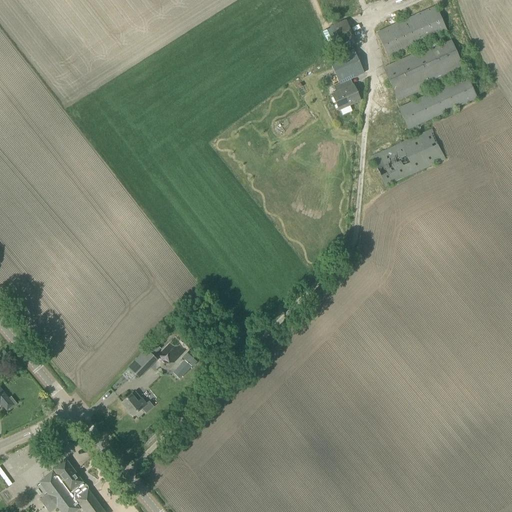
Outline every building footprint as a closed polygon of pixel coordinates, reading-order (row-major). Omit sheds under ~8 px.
[(429,51),(425,42),(446,32),(435,7),(377,33),(388,58),(420,44),(424,54),(384,72),(398,101),(439,82),(442,89),(399,109),(408,130),(476,99),(467,78),(447,87),(446,84),(444,85),(442,81),(464,71),(451,42),(429,51)] [(338,46),(354,39),(345,21),(330,28),(338,46)] [(431,48),(438,45),(436,40),(429,44),(431,48)] [(328,61),(339,85),(333,87),(336,94),(332,96),(338,111),(360,101),(353,86),(350,80),(364,74),(353,49),(328,61)] [(276,137),(319,116),(303,84),(280,95),(284,103),(280,105),(284,112),(268,120),(276,137)] [(385,188),(445,160),(432,129),(371,156),(385,188)] [(172,348),(175,351),(163,362),(172,372),(191,354),(180,341),(172,348)] [(139,380),(157,360),(146,349),(127,369),(139,380)] [(180,380),(191,368),(185,361),(173,373),(180,380)] [(8,400),(7,398),(0,389),(0,403),(0,404),(6,411),(9,410),(10,411),(17,405),(11,397),(8,400)] [(135,392),(131,396),(122,403),(132,416),(141,410),(145,415),(154,408),(149,402),(146,404),(142,398),(141,400),(135,392)] [(52,473),(39,483),(47,495),(39,501),(47,511),(51,511),(57,508),(60,511),(75,511),(79,510),(78,508),(80,506),(84,511),(103,511),(87,490),(86,491),(83,487),(84,486),(82,483),(65,460),(53,469),(54,471),(52,473)] [(0,471),(10,485),(13,483),(1,465),(0,466),(0,471)]
